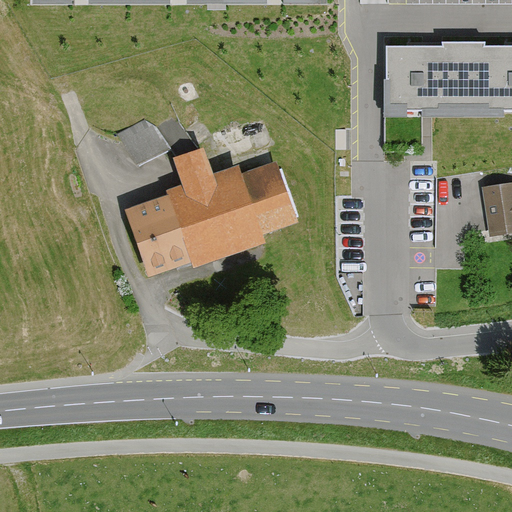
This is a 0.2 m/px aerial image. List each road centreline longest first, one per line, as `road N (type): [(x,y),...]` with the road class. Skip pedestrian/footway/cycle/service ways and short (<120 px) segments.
road 1 (secondary): [(511,424),(283,397),(0,410)]
road 2 (residential): [(371,40),(385,341)]
road 3 (residential): [(184,335),(335,350),(385,341)]
road 4 (track): [(77,116),(130,100),(153,105),(194,179)]
road 5 (residential): [(385,341),(429,349),(511,340)]
